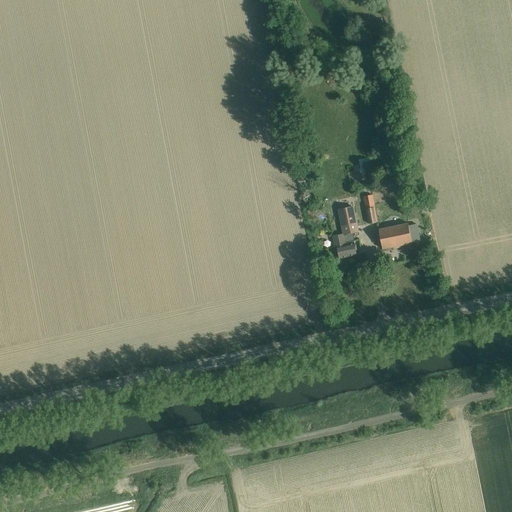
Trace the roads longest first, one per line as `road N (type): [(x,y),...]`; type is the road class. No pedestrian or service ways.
road 1 (track): [(0,503),(511,389)]
road 2 (tertiary): [(0,411),(511,299)]
